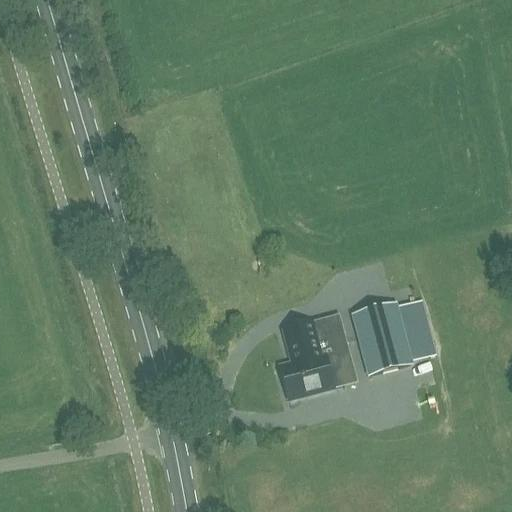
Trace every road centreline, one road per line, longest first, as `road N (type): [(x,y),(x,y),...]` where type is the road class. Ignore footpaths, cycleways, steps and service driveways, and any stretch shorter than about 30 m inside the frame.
road 1 (secondary): [(178,439),(52,0)]
road 2 (unclassified): [(0,471),(178,439)]
